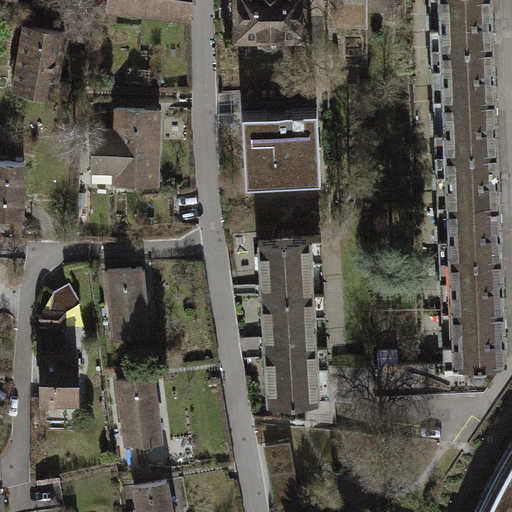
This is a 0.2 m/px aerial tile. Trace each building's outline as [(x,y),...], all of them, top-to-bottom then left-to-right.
[(190,13),(191,0),(111,0),(111,6),(190,13)] [(326,0),(235,0),(236,45),(326,46),(326,0)] [(335,0),(335,25),(372,26),(372,0),(335,0)] [(435,0),(446,368),(508,366),(498,0),(435,0)] [(76,29),(23,23),(16,89),(69,94),(76,29)] [(164,104),(117,104),(117,142),(94,141),(94,169),(111,169),(111,182),(164,182),(164,104)] [(320,108),(245,112),(249,180),(324,176),(320,108)] [(35,157),(0,156),(0,218),(33,219),(35,157)] [(325,233),(259,237),(267,402),(334,399),(325,233)] [(149,260),(113,264),(120,341),(156,338),(149,260)] [(71,308),(45,306),(45,323),(70,325),(71,308)] [(92,356),(46,355),(45,401),(91,403),(92,356)] [(169,441),(162,372),(120,376),(127,445),(169,441)] [(291,440),(264,445),(275,505),(301,500),(291,440)] [(511,511),(511,460),(503,475),(485,511),(511,511)] [(180,511),(176,474),(130,480),(134,511),(180,511)]
